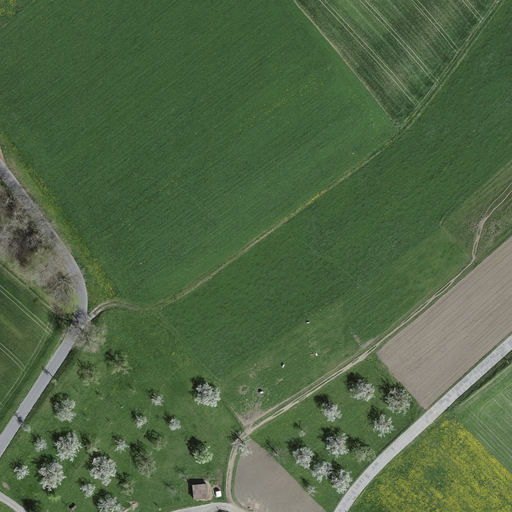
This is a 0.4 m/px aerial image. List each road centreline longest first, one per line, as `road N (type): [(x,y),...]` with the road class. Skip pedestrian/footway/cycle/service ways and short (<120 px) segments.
road 1 (track): [(77,325),(108,305),(164,303),(377,150),(425,104),(503,0)]
road 2 (unclassified): [(0,168),(81,293),(77,325),(0,447)]
road 3 (unclassified): [(339,511),(386,455),(511,343)]
